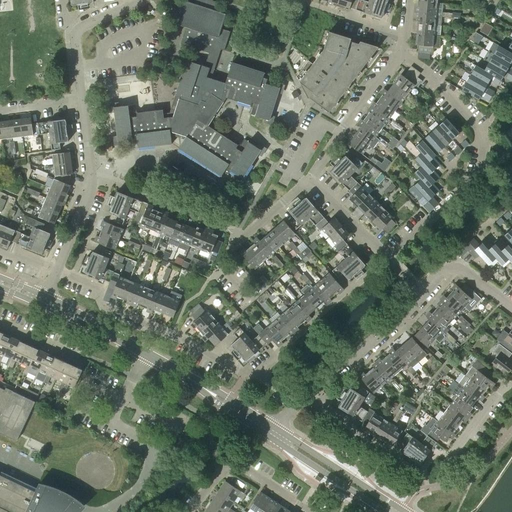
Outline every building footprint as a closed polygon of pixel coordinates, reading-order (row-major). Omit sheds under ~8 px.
[(69,0),(71,6),(77,5),(78,11),(88,9),(87,3),(93,2),(92,0),(69,0)] [(218,3),(208,0),(195,0),(195,4),(184,1),(177,24),(185,27),(180,44),(208,53),(204,66),(186,60),(176,93),(180,94),(174,112),(163,114),(163,110),(143,112),(134,113),(133,105),(113,107),(118,141),(132,139),(133,149),(171,144),(170,135),(184,140),(178,148),(225,179),(230,171),(243,178),(261,150),(244,139),(240,146),(208,125),(226,98),(253,106),(250,114),(269,120),(279,88),(266,83),(267,79),(263,78),(264,73),(232,62),(225,83),(211,78),(220,49),(224,50),(230,31),(221,28),(226,14),(215,10),(218,3)] [(353,10),(356,0),(339,0),(338,7),(348,10),(349,8),(353,10)] [(368,0),(368,2),(360,0),(356,0),(353,10),(381,18),(383,12),(389,14),(391,5),(386,3),(386,0),(368,0)] [(436,14),(437,3),(417,1),(416,12),(419,13),(419,12),(436,14)] [(435,25),(436,14),(419,12),(419,13),(418,23),(435,25)] [(485,22),(481,31),(489,35),(493,26),(485,22)] [(442,25),(435,25),(418,23),(417,34),(434,36),(440,37),(442,25)] [(322,50),(322,51),(312,64),(308,60),(296,76),(308,99),(309,98),(329,113),(378,47),(360,41),(358,44),(350,42),(351,38),(329,32),(324,48),(323,49),(322,50)] [(434,36),(417,34),(416,45),(419,45),(418,52),(430,53),(433,53),(433,47),(439,47),(440,37),(434,36)] [(511,53),(493,42),(488,51),(493,54),(510,64),(511,60),(511,53)] [(493,54),(488,51),(483,60),(488,63),(489,62),(506,72),(510,64),(493,54)] [(506,72),(489,62),(488,63),(484,70),(492,75),(495,77),(501,80),(506,72)] [(484,70),(476,65),(470,74),(487,84),(492,75),(484,70)] [(411,66),(407,71),(417,78),(421,73),(411,66)] [(394,83),(408,94),(415,85),(413,83),(417,78),(407,71),(403,76),(401,74),(394,83)] [(487,84),(470,74),(466,82),(483,92),(487,84)] [(483,92),(466,82),(461,91),(478,100),(483,92)] [(401,102),(408,94),(394,83),(388,92),(401,102)] [(488,88),(485,94),(491,97),(494,92),(488,88)] [(388,92),(386,90),(379,99),(395,111),(401,102),(388,92)] [(395,111),(379,99),(373,108),(388,119),(395,111)] [(388,119),(373,108),(366,116),(382,128),(388,119)] [(375,136),(382,128),(366,116),(359,125),(361,127),(361,126),(375,136)] [(31,118),(19,119),(21,137),(40,134),(38,123),(32,124),(31,118)] [(446,118),(439,125),(452,139),(459,133),(446,118)] [(21,137),(19,119),(9,121),(11,138),(21,137)] [(65,119),(44,122),(45,134),(49,133),(52,150),(60,149),(59,143),(68,141),(67,135),(73,134),(72,124),(66,125),(65,119)] [(11,138),(9,121),(0,121),(0,132),(1,140),(11,138)] [(452,139),(439,125),(432,131),(445,146),(452,139)] [(361,126),(361,127),(355,135),(368,145),(372,148),(378,141),(377,141),(378,139),(375,136),(361,126)] [(285,129),(280,138),(286,141),(290,132),(285,129)] [(445,146),(432,131),(425,138),(438,152),(445,146)] [(368,145),(355,135),(348,144),(362,154),(368,145)] [(415,147),(421,154),(422,153),(436,169),(440,165),(434,158),(436,155),(422,140),(415,147)] [(460,145),(464,149),(469,144),(465,140),(460,145)] [(453,151),(457,155),(462,150),(458,146),(453,151)] [(52,154),(53,165),(71,163),(69,152),(52,154)] [(422,153),(421,154),(414,160),(421,167),(421,166),(435,182),(439,178),(433,171),(436,169),(422,153)] [(446,157),(450,161),(455,157),(451,153),(446,157)] [(329,172),(349,191),(357,182),(350,176),(362,164),(356,157),(351,162),(345,156),(341,160),(337,156),(330,163),(334,167),(329,172)] [(72,174),(71,163),(53,165),(55,176),(54,178),(67,184),(70,177),(70,174),(72,174)] [(421,166),(421,167),(414,173),(420,180),(421,179),(434,195),(439,191),(433,184),(435,182),(421,166)] [(70,185),(67,184),(54,178),(50,187),(66,194),(70,185)] [(421,179),(420,180),(409,190),(429,212),(438,204),(432,197),(434,195),(421,179)] [(357,207),(369,194),(357,182),(349,191),(353,195),(349,199),(357,207)] [(68,195),(66,194),(50,187),(46,198),(62,205),(64,205),(68,195)] [(240,199),(244,192),(244,191),(239,188),(234,195),(240,199)] [(142,201),(117,191),(115,197),(109,195),(105,204),(111,206),(108,212),(111,213),(116,215),(114,221),(114,222),(122,225),(128,208),(137,212),(142,201)] [(365,215),(377,202),(369,194),(357,207),(364,214),(365,215)] [(309,218),(315,225),(324,217),(306,197),(301,201),(297,197),(290,204),(294,208),(289,212),(295,218),(290,223),(296,229),(309,218)] [(62,205),(46,198),(42,207),(58,214),(62,205)] [(150,229),(157,211),(147,207),(148,204),(142,201),(137,212),(138,212),(134,221),(140,223),(139,225),(150,229)] [(371,224),(385,210),(377,202),(365,215),(364,214),(363,216),(371,224)] [(58,214),(42,207),(38,217),(54,224),(58,214)] [(166,217),(167,217),(169,212),(163,210),(162,213),(157,211),(150,229),(159,233),(166,217)] [(393,218),(385,210),(371,224),(379,232),(382,228),(386,233),(396,224),(391,219),(393,218)] [(508,211),(503,216),(507,220),(511,215),(508,211)] [(176,221),(167,217),(166,217),(159,233),(170,237),(176,221)] [(328,237),(341,226),(334,217),(328,222),(324,217),(315,225),(320,231),(321,229),(328,237)] [(501,217),(496,222),(499,226),(504,222),(501,217)] [(30,236),(21,233),(17,243),(42,254),(44,248),(50,250),(53,241),(48,239),(50,233),(42,230),(45,224),(37,220),(30,236)] [(283,220),(276,227),(287,240),(295,234),(283,220)] [(105,221),(100,232),(119,239),(123,229),(105,221)] [(178,245),(180,241),(186,225),(176,221),(170,237),(167,243),(175,246),(176,244),(178,245)] [(196,229),(186,225),(180,241),(190,246),(196,229)] [(17,243),(21,233),(5,226),(0,237),(0,245),(8,249),(11,241),(17,243)] [(349,234),(341,226),(328,237),(335,245),(334,247),(338,252),(347,244),(343,239),(349,234)] [(199,249),(207,231),(197,227),(196,229),(190,246),(199,249)] [(287,240),(276,227),(268,234),(279,247),(287,240)] [(217,235),(207,231),(199,249),(210,254),(211,251),(217,254),(222,242),(216,239),(217,235)] [(114,249),(119,239),(100,232),(96,242),(114,249)] [(279,247),(268,234),(260,241),(271,254),(279,247)] [(496,258),(482,243),(479,245),(473,238),(464,247),(467,251),(474,259),(479,255),(488,265),(495,259),(496,258)] [(271,254),(260,241),(258,239),(250,247),(263,262),(271,254)] [(509,259),(495,243),(492,246),(486,239),(482,243),(496,258),(495,259),(501,266),(508,260),(509,259)] [(499,239),(495,243),(509,259),(508,260),(511,263),(511,248),(508,244),(506,246),(499,239)] [(365,265),(347,244),(338,252),(345,259),(332,271),(337,277),(342,273),(348,279),(353,275),(357,280),(364,273),(360,269),(365,265)] [(263,262),(250,247),(241,254),(254,269),(263,262)] [(299,254),(302,257),(302,258),(310,251),(307,247),(299,254)] [(464,247),(458,252),(461,256),(467,251),(464,247)] [(84,272),(110,283),(114,272),(114,271),(105,268),(111,252),(103,248),(101,254),(93,251),(90,257),(85,255),(81,264),(87,266),(84,272)] [(190,263),(193,264),(196,265),(198,259),(192,257),(190,263)] [(124,265),(118,262),(114,271),(114,272),(110,283),(115,285),(111,295),(121,299),(129,280),(120,276),(124,265)] [(329,273),(320,280),(334,295),(342,288),(329,273)] [(131,303),(139,284),(129,280),(121,299),(131,303)] [(334,295),(320,280),(312,287),(324,300),(324,301),(325,303),(334,295)] [(142,307),(149,288),(139,284),(131,303),(142,307)] [(324,300),(312,287),(310,285),(309,286),(307,284),(300,290),(304,294),(316,308),(324,301),(324,300)] [(457,286),(449,294),(464,308),(472,299),(470,297),(474,293),(465,284),(460,289),(457,286)] [(152,309),(159,292),(149,288),(142,307),(152,311),(153,309),(152,309)] [(267,290),(261,295),(265,299),(271,295),(267,290)] [(163,313),(169,297),(159,292),(152,309),(153,309),(163,313)] [(316,308),(304,294),(296,301),(308,315),(308,314),(316,308)] [(464,308),(449,294),(442,302),(457,315),(464,308)] [(265,299),(261,295),(257,299),(261,303),(265,299)] [(180,301),(169,297),(163,313),(173,317),(180,301)] [(308,315),(296,301),(288,309),(301,324),(310,316),(308,314),(308,315)] [(457,315),(442,302),(435,310),(450,323),(457,315)] [(193,314),(201,307),(198,304),(190,311),(193,314)] [(201,307),(193,314),(191,315),(195,320),(192,323),(199,331),(214,318),(207,310),(205,311),(201,307)] [(301,324),(288,309),(280,316),(293,331),(301,324)] [(450,323),(435,310),(428,318),(443,331),(446,328),(450,323)] [(293,331),(280,316),(272,323),(285,338),(293,331)] [(222,327),(221,327),(214,318),(199,331),(207,340),(209,338),(222,327)] [(443,331),(428,318),(427,318),(429,320),(422,328),(435,339),(439,343),(445,337),(443,335),(445,334),(442,331),(443,331)] [(226,323),(221,327),(222,327),(209,338),(215,345),(232,330),(226,323)] [(285,338),(272,323),(264,330),(258,323),(253,328),(259,334),(267,343),(271,339),(277,345),(285,338)] [(266,343),(259,334),(251,341),(240,328),(234,334),(238,339),(231,344),(235,349),(231,353),(237,361),(242,357),(246,361),(266,343)] [(435,339),(422,328),(415,336),(427,347),(435,339)] [(448,340),(451,337),(446,332),(448,330),(446,328),(443,331),(442,331),(445,334),(443,335),(445,337),(448,340)] [(511,330),(511,333),(505,329),(496,340),(509,349),(511,345),(511,330)] [(0,353),(3,355),(11,337),(3,333),(0,339),(0,353)] [(9,366),(20,341),(11,337),(3,355),(9,357),(6,365),(9,366)] [(412,338),(403,345),(418,363),(427,355),(412,338)] [(21,363),(29,345),(20,341),(9,366),(12,368),(16,360),(21,363)] [(498,356),(492,364),(506,375),(511,367),(511,361),(505,356),(509,351),(499,344),(493,352),(498,356)] [(28,372),(38,349),(29,345),(21,363),(27,365),(23,373),(27,374),(28,372)] [(418,363),(403,345),(395,351),(395,352),(406,365),(408,368),(411,366),(412,368),(418,363)] [(38,371),(46,353),(38,349),(28,372),(32,374),(36,376),(38,371)] [(395,352),(395,351),(394,350),(385,357),(398,373),(406,365),(395,352)] [(55,357),(46,353),(38,371),(36,376),(35,378),(40,380),(44,382),(55,357)] [(56,379),(64,361),(55,357),(44,382),(47,383),(50,376),(56,379)] [(398,373),(385,357),(377,364),(390,379),(398,373)] [(62,390),(73,365),(64,361),(56,379),(62,381),(58,389),(62,390)] [(465,375),(470,379),(485,391),(493,382),(489,379),(493,374),(476,361),(465,375)] [(390,379),(377,364),(369,371),(382,386),(390,379)] [(82,369),(73,365),(62,390),(65,392),(68,384),(74,387),(82,369)] [(442,370),(441,370),(445,373),(446,374),(450,369),(445,365),(442,370)] [(382,386),(369,371),(360,378),(373,393),(382,386)] [(449,386),(453,379),(446,375),(442,382),(449,386)] [(485,391),(470,379),(465,375),(459,383),(464,387),(477,398),(479,400),(485,391)] [(477,398),(464,387),(459,383),(452,392),(457,396),(471,407),(471,406),(477,398)] [(400,384),(398,385),(395,388),(399,393),(400,392),(404,389),(400,384)] [(0,511),(0,507),(10,511),(76,511),(83,506),(77,502),(73,499),(68,496),(63,493),(57,490),(51,488),(44,486),(38,485),(37,488),(1,471),(0,474),(0,432),(17,441),(35,402),(6,388),(5,390),(0,387),(0,511)] [(338,407),(361,421),(367,411),(359,406),(368,391),(361,387),(357,392),(350,388),(347,393),(341,389),(336,398),(341,401),(338,407)] [(473,407),(471,406),(471,407),(457,396),(450,404),(466,417),(473,407)] [(466,417),(450,404),(444,413),(459,425),(466,417)] [(373,435),(384,419),(369,409),(367,411),(361,421),(366,424),(363,429),(373,435)] [(459,425),(444,413),(437,421),(453,434),(459,425)] [(383,439),(392,424),(384,419),(373,435),(382,441),(384,439),(383,439)] [(453,434),(437,421),(430,430),(425,426),(421,431),(427,435),(426,435),(436,443),(440,438),(446,443),(453,434)] [(402,430),(392,424),(383,439),(384,439),(393,445),(402,430)] [(419,464),(436,443),(426,435),(420,443),(407,433),(401,439),(407,443),(401,450),(406,454),(402,459),(411,465),(414,461),(419,464)] [(225,481),(218,492),(234,502),(238,496),(243,499),(246,495),(225,481)] [(234,502),(218,492),(211,502),(225,511),(234,511),(235,511),(230,508),(234,502)] [(260,511),(270,498),(260,492),(250,508),(255,511),(254,511),(260,511)] [(273,511),(279,504),(270,498),(260,511),(273,511)] [(225,511),(211,502),(204,511),(225,511)]
